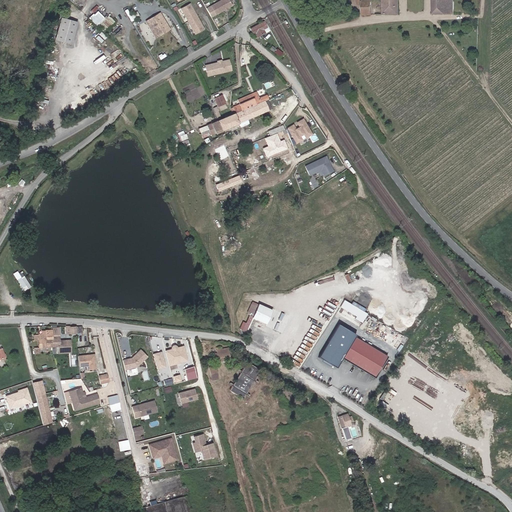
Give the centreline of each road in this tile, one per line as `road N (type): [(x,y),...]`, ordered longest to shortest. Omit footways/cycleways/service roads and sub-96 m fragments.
road 1 (unclassified): [(0,321),(78,319),(233,340),(511,507)]
road 2 (tertiary): [(285,1),(413,201),(511,296)]
road 3 (tertiary): [(302,0),(435,200),(511,291)]
road 4 (unclassified): [(236,29),(278,63),(363,191)]
road 5 (unclassified): [(123,103),(44,174),(0,246)]
road 6 (unclassified): [(0,164),(123,103)]
road 7 (unclassified): [(123,103),(236,29)]
road 8 (track): [(511,121),(431,18)]
